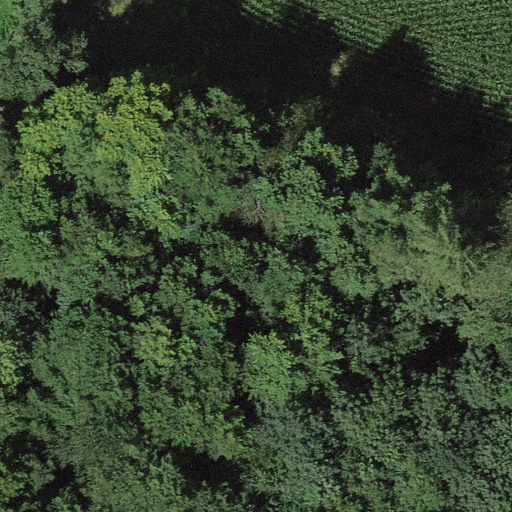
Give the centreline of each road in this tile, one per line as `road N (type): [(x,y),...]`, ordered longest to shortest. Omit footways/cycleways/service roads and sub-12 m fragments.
road 1 (track): [(511,255),(203,140),(0,114)]
road 2 (track): [(96,511),(0,274)]
